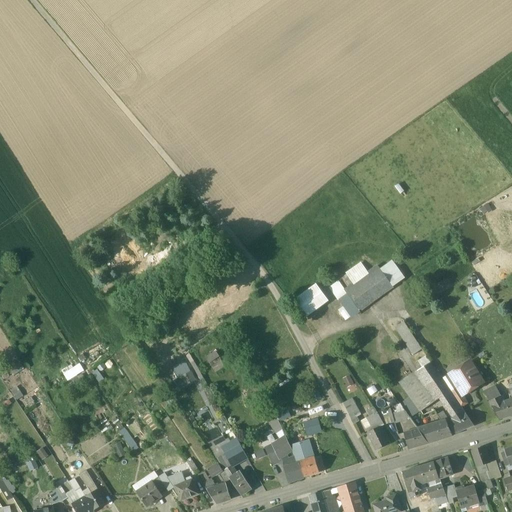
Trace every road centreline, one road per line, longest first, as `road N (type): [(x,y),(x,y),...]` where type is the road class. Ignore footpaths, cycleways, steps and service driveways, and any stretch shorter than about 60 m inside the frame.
road 1 (track): [(30,0),(247,254),(284,311)]
road 2 (residential): [(511,429),(229,511)]
